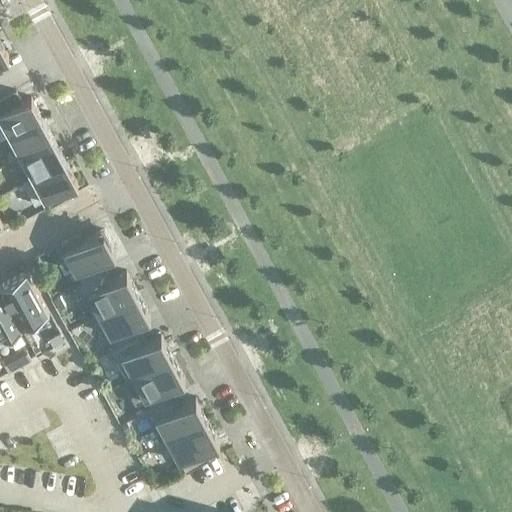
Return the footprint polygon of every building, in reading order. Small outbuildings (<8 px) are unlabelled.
[(0,60),(8,56),(0,40),(0,73),(3,72),(0,65),(0,60)] [(0,141),(10,136),(43,118),(31,96),(21,101),(15,90),(0,98),(0,141)] [(43,118),(10,136),(21,155),(21,156),(53,138),(43,118)] [(21,155),(16,158),(28,179),(65,159),(53,138),(21,156),(21,155)] [(28,179),(22,182),(22,183),(34,204),(44,199),(49,206),(63,199),(59,192),(77,182),(65,159),(28,179)] [(79,232),(60,243),(81,282),(105,269),(100,259),(115,251),(103,228),(83,239),(79,232)] [(81,282),(75,286),(92,317),(99,314),(138,292),(126,271),(111,279),(105,269),(81,282)] [(0,284),(0,290),(20,327),(48,312),(25,271),(0,284)] [(0,339),(20,328),(20,327),(0,290),(0,339)] [(138,292),(99,314),(116,345),(140,332),(135,322),(150,314),(138,292)] [(96,331),(75,344),(87,364),(108,352),(96,331)] [(116,345),(110,349),(127,380),(133,377),(172,355),(160,334),(145,342),(140,332),(116,345)] [(49,338),(53,347),(64,341),(59,333),(49,338)] [(127,380),(123,383),(135,404),(145,399),(151,408),(174,395),(169,385),(184,377),(172,355),(133,377),(127,380)] [(174,395),(151,408),(168,440),(207,419),(195,397),(180,405),(174,395)] [(207,419),(168,440),(185,472),(209,459),(204,449),(219,440),(207,419)]
